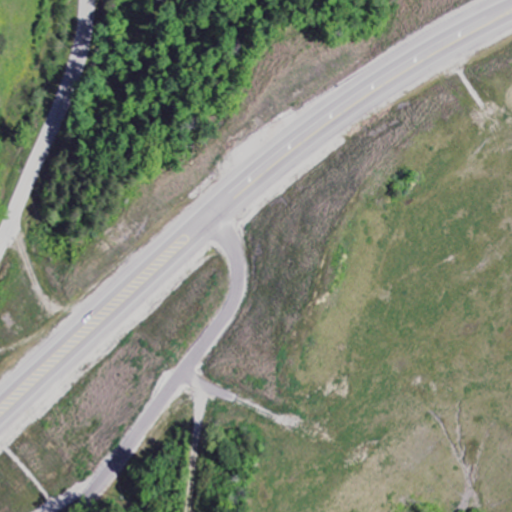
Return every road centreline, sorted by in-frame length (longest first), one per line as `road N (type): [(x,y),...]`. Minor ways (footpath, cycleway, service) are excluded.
road 1 (trunk): [(511,13),(432,49),(268,166),(0,412)]
road 2 (residential): [(69,511),(91,497),(240,299),(240,270),(208,218)]
road 3 (tertiary): [(0,248),(68,87),(86,0)]
